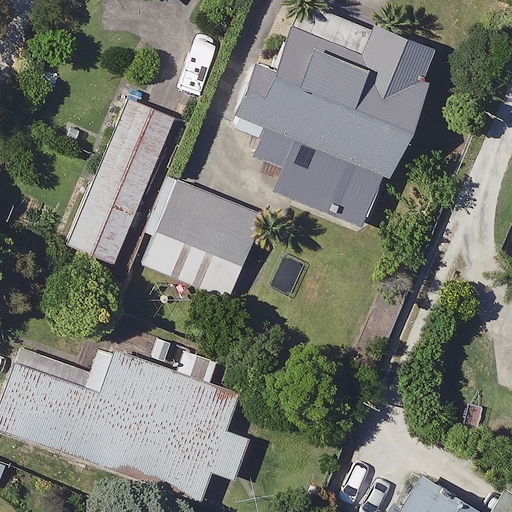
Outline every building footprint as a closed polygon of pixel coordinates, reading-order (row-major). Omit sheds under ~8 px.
[(161,6),(106,0),(104,0),(102,25),(158,31),(161,6)] [(228,105),(256,116),(243,150),(277,164),(290,130),(376,165),(426,42),(364,17),(352,47),(284,19),(241,73),(228,105)] [(169,105),(122,86),(62,238),(109,256),(169,105)] [(253,210),(171,176),(136,259),(170,273),(184,240),(232,260),(253,210)] [(232,389),(95,340),(81,380),(11,354),(0,383),(0,423),(195,493),(205,464),(228,472),(242,431),(219,423),(232,389)] [(485,511),(479,511),(413,471),(387,511),(511,511),(511,490),(503,485),(485,511)]
